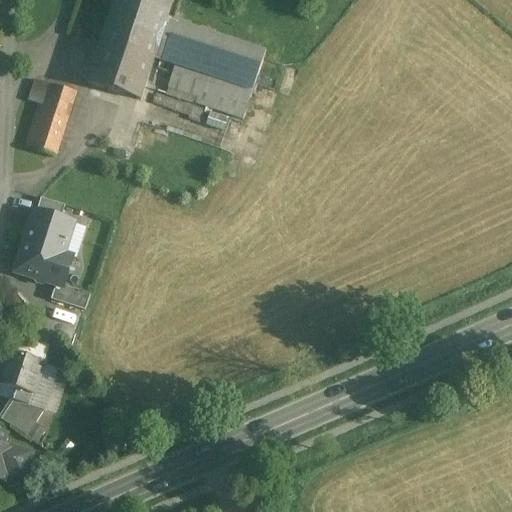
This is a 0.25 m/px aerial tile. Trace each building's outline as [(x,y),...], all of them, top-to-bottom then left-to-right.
[(141,0),(141,1),(137,0),(116,0),(89,83),(140,102),(155,59),(168,19),(171,12),(152,6),(153,0),(141,0)] [(153,0),(152,6),(171,12),(174,0),(153,0)] [(266,52),(168,19),(155,59),(176,66),(253,91),(266,52)] [(253,91),(176,66),(169,89),(198,98),(196,105),(243,120),(253,91)] [(35,81),(29,102),(40,105),(46,85),(35,81)] [(76,95),(46,85),(40,105),(27,146),(56,156),(76,95)] [(66,255),(76,224),(60,219),(64,207),(41,199),(37,211),(32,209),(22,240),(66,255)] [(66,255),(22,240),(11,275),(55,289),(51,301),(83,311),(89,295),(65,288),(75,258),(66,255)] [(27,361),(4,354),(0,365),(0,385),(17,391),(14,402),(28,407),(32,396),(34,397),(49,348),(33,343),(27,361)] [(28,407),(14,402),(1,421),(27,438),(43,412),(28,407)] [(9,434),(0,430),(0,448),(4,450),(7,440),(9,434)] [(28,458),(22,478),(32,481),(41,451),(7,440),(4,450),(28,458)] [(4,450),(0,448),(0,482),(5,484),(8,473),(22,478),(28,458),(4,450)]
